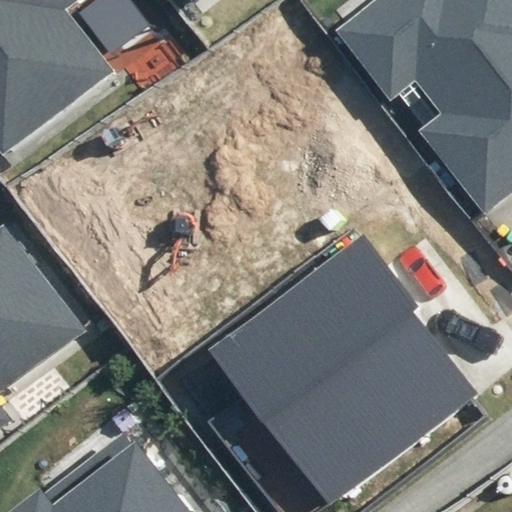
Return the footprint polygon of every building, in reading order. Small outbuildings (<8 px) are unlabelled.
[(0,0),(0,151),(4,156),(115,73),(66,9),(78,0),(0,0)] [(511,0),(378,0),(338,31),(391,98),(416,79),(445,115),(424,132),(486,210),(511,190),(511,0)] [(0,431),(15,421),(0,401),(0,393),(83,331),(4,227),(0,230),(0,431)] [(420,307),(365,234),(212,349),(248,398),(214,423),(281,511),(312,511),(473,392),(413,312),(420,307)] [(194,511),(126,426),(44,490),(40,485),(5,511),(194,511)]
